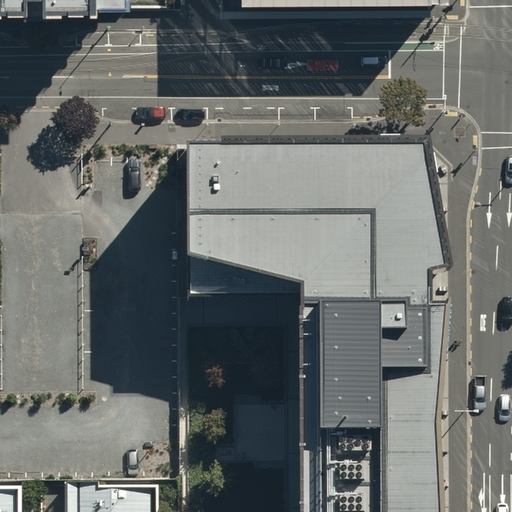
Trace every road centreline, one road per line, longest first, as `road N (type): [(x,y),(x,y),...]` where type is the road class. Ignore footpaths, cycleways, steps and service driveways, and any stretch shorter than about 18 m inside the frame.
road 1 (tertiary): [(0,77),(506,74)]
road 2 (secondary): [(506,74),(495,329),(498,511)]
